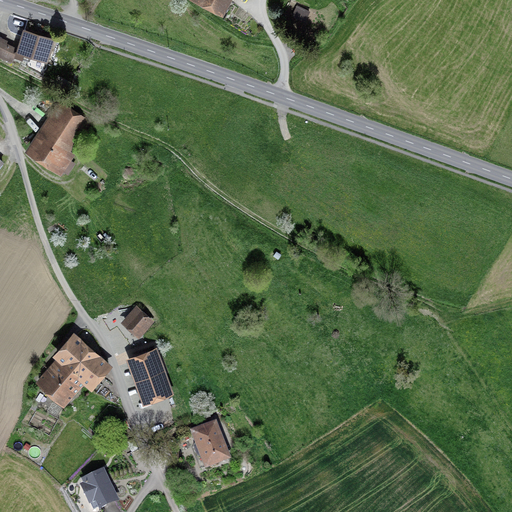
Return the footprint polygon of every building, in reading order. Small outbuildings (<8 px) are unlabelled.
[(225,0),(201,0),(220,10),(225,0)] [(298,6),(292,16),(304,22),(309,11),(298,6)] [(40,33),(26,29),(17,57),(29,61),(31,55),(45,59),(51,40),(39,36),(40,33)] [(0,54),(12,60),(17,50),(3,43),(4,40),(0,37),(0,54)] [(73,152),(64,147),(82,119),(63,107),(32,156),(42,163),(45,159),(62,170),(73,152)] [(138,313),(130,322),(138,329),(146,320),(138,313)] [(62,399),(81,377),(90,384),(108,364),(76,336),(58,357),(62,360),(53,371),(49,368),(41,378),(41,380),(62,399)] [(130,362),(144,398),(157,393),(144,356),(130,362)] [(91,400),(109,409),(113,400),(96,391),(91,400)] [(193,433),(197,443),(196,444),(195,447),(198,455),(201,456),(202,456),(207,466),(228,458),(215,424),(193,433)] [(106,506),(107,503),(115,499),(102,472),(84,481),(86,486),(84,486),(86,494),(91,501),(96,498),(100,507),(103,508),(106,506)]
